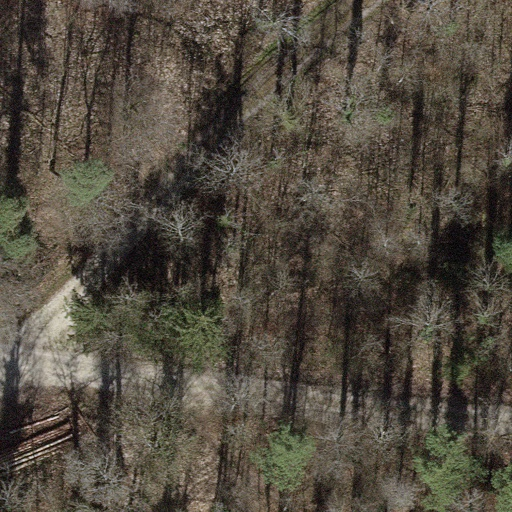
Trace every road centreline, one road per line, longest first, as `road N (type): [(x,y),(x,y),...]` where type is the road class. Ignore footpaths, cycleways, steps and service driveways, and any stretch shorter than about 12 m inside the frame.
road 1 (track): [(40,356),(216,133),(373,0)]
road 2 (track): [(511,416),(485,419),(40,356)]
